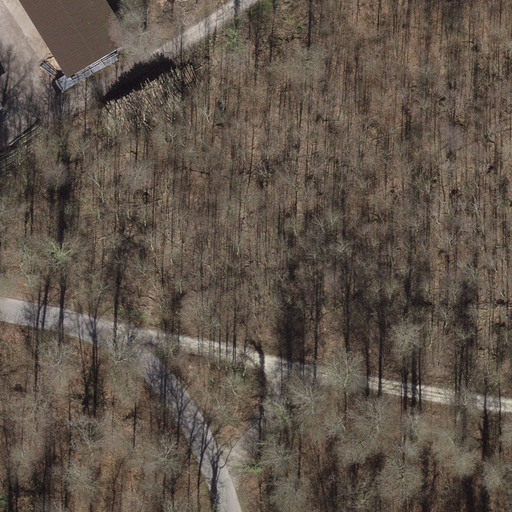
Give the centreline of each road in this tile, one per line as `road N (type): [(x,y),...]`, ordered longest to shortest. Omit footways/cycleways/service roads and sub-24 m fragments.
road 1 (track): [(511,404),(101,333)]
road 2 (residential): [(0,308),(101,333),(172,387),(216,466),(230,511)]
road 3 (track): [(47,115),(245,0)]
road 4 (track): [(288,364),(216,466)]
